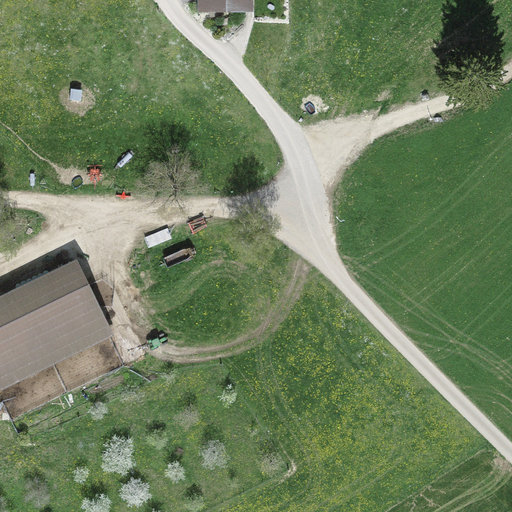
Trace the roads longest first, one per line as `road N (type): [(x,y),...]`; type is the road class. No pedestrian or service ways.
road 1 (unclassified): [(511,449),(333,267),(285,130),(165,0)]
road 2 (track): [(133,211),(0,199)]
